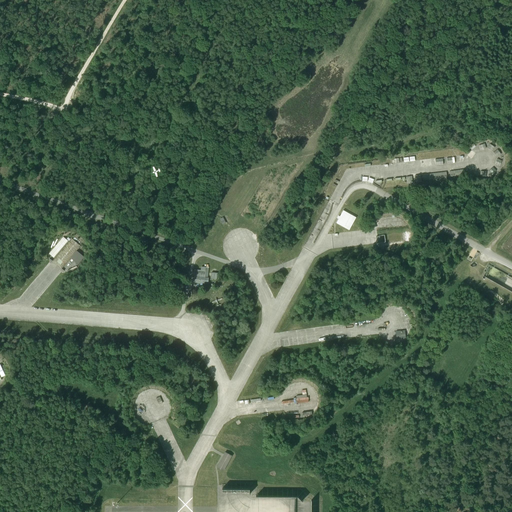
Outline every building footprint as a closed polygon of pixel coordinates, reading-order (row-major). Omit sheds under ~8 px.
[(356,218),(343,210),(336,223),(349,230),(356,218)] [(377,243),(386,242),(385,235),(377,236),(377,243)] [(50,253),(55,258),(68,241),(63,237),(50,253)] [(55,258),(52,260),(57,264),(62,269),(71,259),(77,252),(81,247),(71,238),(68,241),(55,258)] [(77,252),(71,259),(77,265),(83,258),(77,252)] [(194,270),(193,282),(208,284),(208,278),(209,268),(201,267),(201,270),(194,270)] [(406,342),(406,330),(397,330),(397,342),(406,342)] [(233,456),(226,452),(218,467),(224,471),(233,456)]
